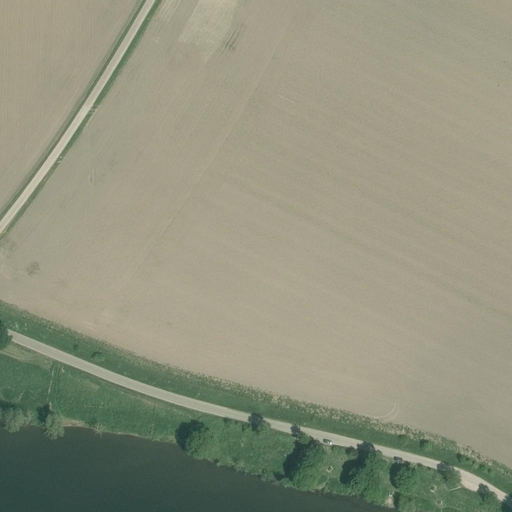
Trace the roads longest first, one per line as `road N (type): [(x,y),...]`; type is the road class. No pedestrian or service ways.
road 1 (unclassified): [(511,498),(451,467),(169,394),(0,332)]
road 2 (unclassified): [(0,227),(151,0)]
